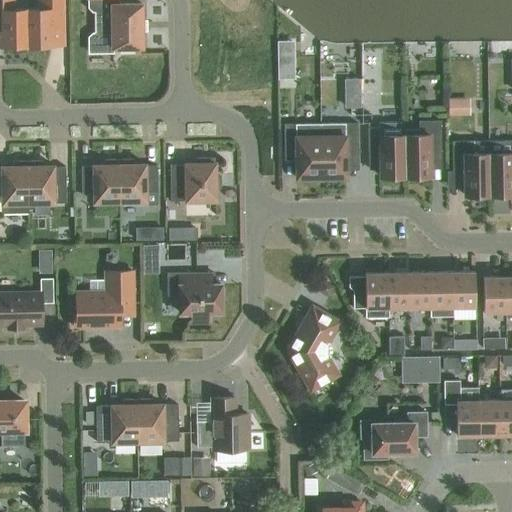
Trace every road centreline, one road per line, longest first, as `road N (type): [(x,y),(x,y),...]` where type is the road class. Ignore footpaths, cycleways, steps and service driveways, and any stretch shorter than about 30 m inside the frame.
road 1 (residential): [(53,371),(202,367),(234,351),(255,316),(253,210)]
road 2 (residential): [(511,242),(443,243),(409,209),(253,210)]
road 3 (residential): [(0,113),(183,117)]
road 4 (residential): [(253,210),(252,143),(238,123),(183,117)]
road 5 (residential): [(55,511),(53,371)]
